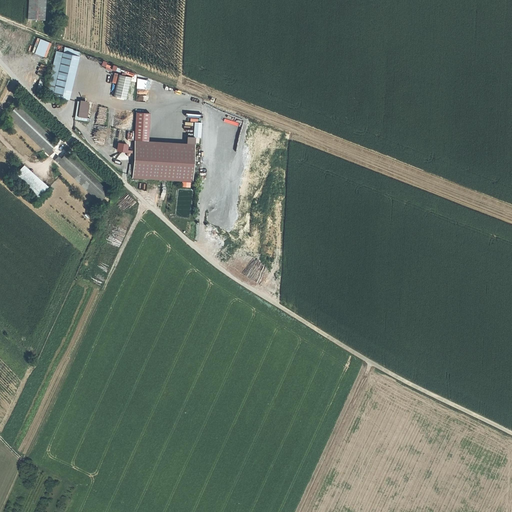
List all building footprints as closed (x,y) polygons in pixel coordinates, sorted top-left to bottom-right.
[(45,0),(28,0),(27,19),(44,20),(45,0)] [(38,37),(32,52),(46,57),(52,42),(38,37)] [(78,56),(57,52),(48,96),(69,101),(78,56)] [(114,71),(116,66),(101,61),(100,65),(114,71)] [(130,77),(118,74),(113,96),(125,99),(130,77)] [(136,101),(150,101),(150,79),(137,79),(136,101)] [(77,100),(75,119),(90,121),(93,99),(89,99),(88,101),(77,100)] [(7,115),(49,155),(53,151),(50,149),(56,143),(16,104),(7,115)] [(136,112),(134,140),(149,141),(151,114),(136,112)] [(132,177),(191,181),(194,143),(149,141),(134,140),(132,177)] [(58,155),(54,159),(99,201),(108,192),(66,152),(60,158),(58,155)] [(47,185),(23,164),(14,175),(37,195),(47,185)]
